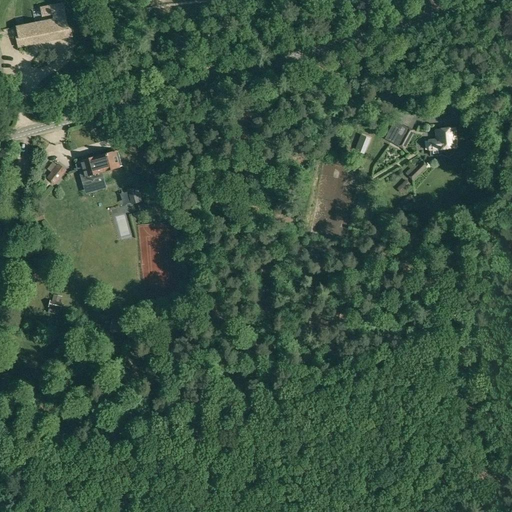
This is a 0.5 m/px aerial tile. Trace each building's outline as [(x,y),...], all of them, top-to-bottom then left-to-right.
[(19,37),(21,47),(31,45),(30,42),(63,36),(61,27),(70,25),(65,3),(53,5),(56,19),(19,26),(21,37),(19,37)] [(395,120),(386,136),(405,147),(414,131),(395,120)] [(427,140),(427,144),(428,151),(430,151),(431,154),(440,152),(442,155),(444,156),(449,156),(452,154),(453,151),(452,148),(457,147),(457,144),(455,128),(436,130),(437,138),(427,140)] [(358,143),(366,146),(369,139),(361,135),(358,143)] [(495,168),(501,146),(503,141),(496,139),(494,145),(494,144),(487,166),(495,168)] [(120,167),(120,166),(122,166),(118,151),(120,151),(119,149),(76,161),(79,169),(83,183),(105,177),(103,172),(120,167)] [(413,181),(428,166),(423,161),(416,168),(414,165),(406,173),(413,181)] [(57,162),(49,173),(45,177),(54,184),(58,180),(65,172),(61,169),(63,167),(57,162)] [(50,184),(45,180),(38,187),(43,192),(46,190),(45,189),(50,184)] [(127,190),(131,205),(140,202),(136,188),(127,190)] [(36,223),(43,221),(40,212),(33,214),(36,223)] [(6,246),(13,247),(16,233),(9,231),(6,246)] [(48,306),(49,307),(48,312),(57,314),(58,309),(61,309),(62,302),(60,302),(62,297),(52,294),(51,299),(50,299),(48,306)] [(111,318),(109,330),(125,333),(127,322),(111,318)]
